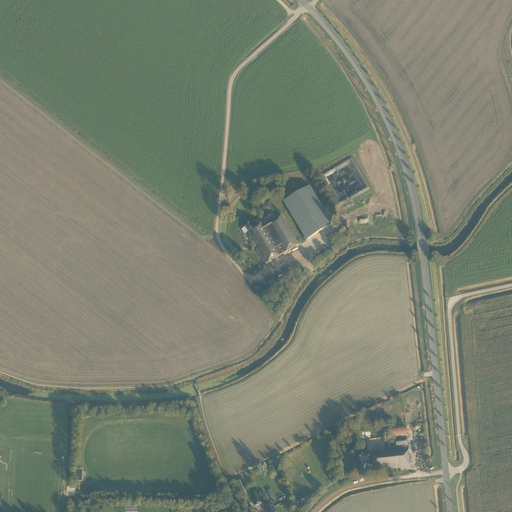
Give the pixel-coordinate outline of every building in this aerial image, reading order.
[(333,225),(310,186),(283,202),(306,241),(333,225)] [(244,234),(248,232),(251,238),(250,239),(265,265),(299,245),(281,215),(270,221),(264,225),(262,222),(257,225),(255,223),(253,224),(254,227),(253,227),(251,223),(245,227),(241,230),(244,234)] [(407,437),(406,425),(383,428),(384,439),(407,437)] [(410,469),(407,438),(394,439),(395,450),(372,452),(373,453),(359,455),(360,462),(361,462),(361,463),(364,463),(364,462),(369,462),(369,461),(372,461),(373,473),(410,469)] [(239,486),(244,497),(248,495),(243,484),(239,486)] [(255,506),(262,504),(256,491),(250,494),(255,506)] [(276,511),(272,502),(262,506),(265,511),(276,511)]
